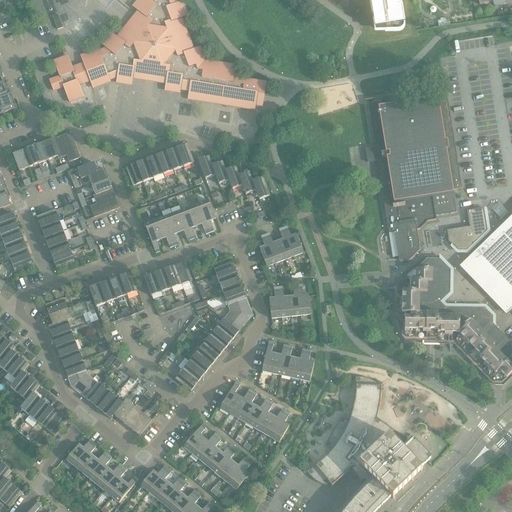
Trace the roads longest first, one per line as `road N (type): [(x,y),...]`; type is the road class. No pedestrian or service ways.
road 1 (residential): [(54,285),(147,254),(152,266),(236,237),(265,319),(247,362),(220,373),(199,405),(185,409)]
road 2 (residential): [(88,414),(61,392),(36,324),(19,313),(22,297),(54,285)]
road 3 (residential): [(54,285),(0,156)]
road 4 (residential): [(185,409),(141,458),(88,414)]
road 5 (residential): [(0,151),(5,138),(33,127),(0,44)]
road 6 (residential): [(19,511),(88,414)]
